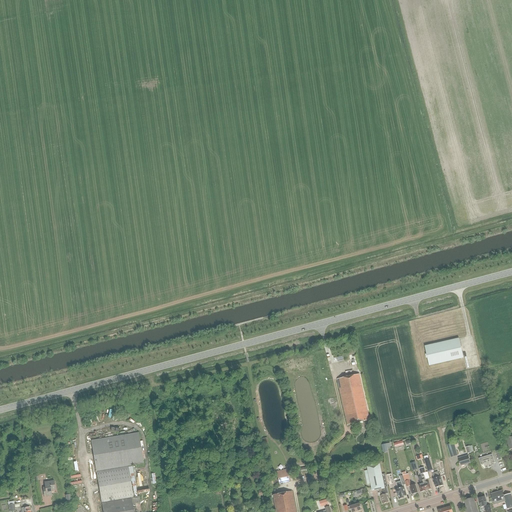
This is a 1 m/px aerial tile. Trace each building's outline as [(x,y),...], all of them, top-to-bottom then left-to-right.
[(463,358),(459,339),(425,346),(429,366),(463,358)] [(367,416),(369,415),(359,374),(337,379),(348,425),(369,420),(367,416)] [(101,501),(133,496),(128,466),(144,464),(139,433),(91,441),(101,501)] [(389,447),(392,446),(391,442),(383,444),(384,452),(390,451),(389,447)] [(454,443),(447,445),(450,455),(457,453),(456,450),(454,443)] [(471,463),(468,455),(459,458),(461,466),(471,463)] [(491,464),(495,463),(492,455),(479,459),(481,465),(484,464),(486,469),(492,467),(491,464)] [(429,459),(424,460),(428,471),(433,470),(429,459)] [(367,466),(368,470),(365,471),(367,484),(371,484),(372,491),(379,490),(381,496),(380,496),(381,501),(382,501),(383,504),(389,502),(386,494),(388,494),(387,487),(388,487),(385,474),(382,475),(380,464),(367,466)] [(427,483),(424,476),(423,474),(426,473),(424,468),(419,469),(422,477),(426,491),(426,490),(431,489),(431,488),(430,486),(429,482),(427,483)] [(279,484),(290,482),(287,469),(276,472),(279,484)] [(439,487),(443,485),(441,477),(439,477),(438,472),(435,473),(439,487)] [(273,473),(266,474),(267,479),(268,479),(268,485),(277,484),(276,479),(272,480),(272,479),(274,478),(273,473)] [(398,489),(396,490),(398,496),(399,499),(404,498),(403,496),(406,495),(404,487),(403,487),(403,486),(406,485),(405,482),(403,476),(400,477),(401,481),(396,483),(398,489)] [(408,481),(405,482),(406,485),(407,487),(409,487),(410,489),(411,490),(412,494),(413,493),(414,494),(418,493),(415,484),(411,486),(410,480),(408,481)] [(43,487),(44,497),(52,496),(51,491),(56,490),(54,481),(44,482),(45,487),(43,487)] [(507,509),(511,507),(511,499),(510,493),(503,496),(502,491),(491,494),(494,504),(505,501),(507,509)] [(273,495),(276,511),(296,511),(292,492),(273,495)] [(133,496),(101,501),(103,511),(133,511),(132,504),(140,503),(139,497),(134,498),(133,496)] [(491,511),(490,505),(487,505),(485,496),(478,498),(480,507),(484,506),(485,511),(491,511)] [(466,511),(478,511),(476,503),(475,503),(474,498),(465,500),(466,506),(465,506),(466,511)]
